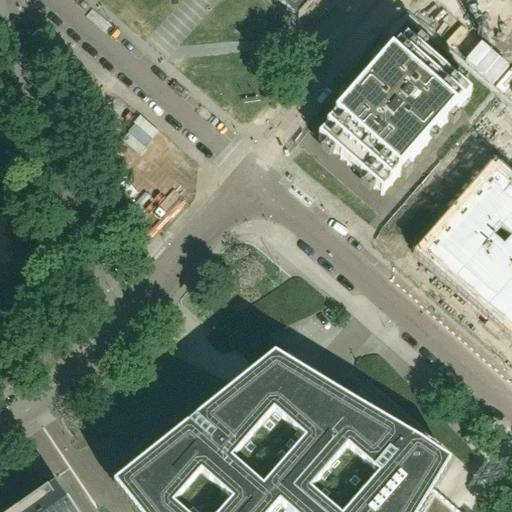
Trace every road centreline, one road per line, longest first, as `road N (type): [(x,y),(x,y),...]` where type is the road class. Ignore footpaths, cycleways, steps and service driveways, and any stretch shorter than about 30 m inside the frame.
road 1 (residential): [(0,2),(103,293),(102,343)]
road 2 (residential): [(511,409),(253,176)]
road 3 (residential): [(253,176),(49,0)]
road 4 (residential): [(102,343),(253,176)]
road 5 (residential): [(253,176),(388,0)]
road 6 (residential): [(0,432),(102,343)]
